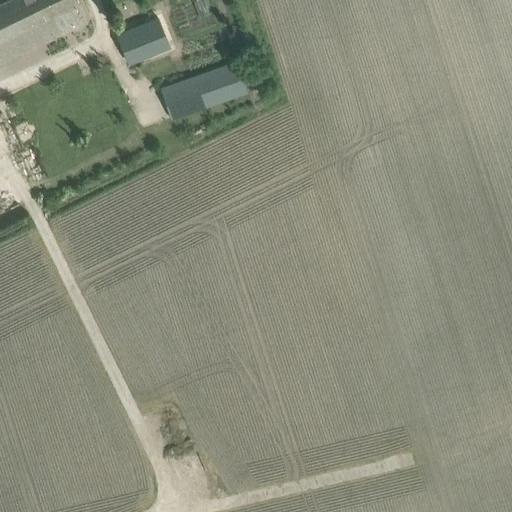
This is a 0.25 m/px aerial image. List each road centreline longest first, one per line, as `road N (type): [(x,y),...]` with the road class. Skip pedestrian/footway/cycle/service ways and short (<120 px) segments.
road 1 (track): [(0,142),(177,509)]
road 2 (track): [(410,458),(166,511)]
